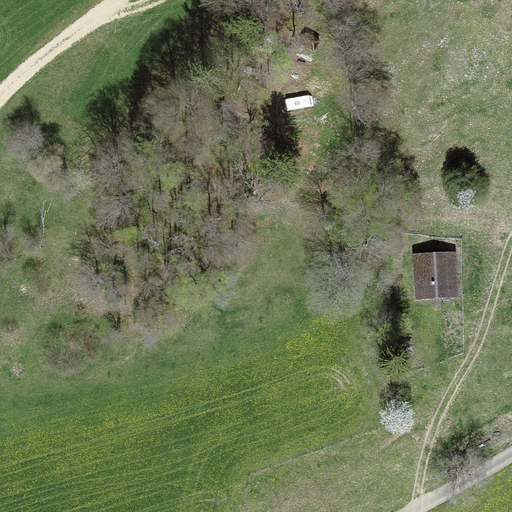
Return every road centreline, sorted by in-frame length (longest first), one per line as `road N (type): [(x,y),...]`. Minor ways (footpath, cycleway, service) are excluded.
road 1 (track): [(511,244),(427,447),(413,510)]
road 2 (track): [(0,106),(114,0)]
